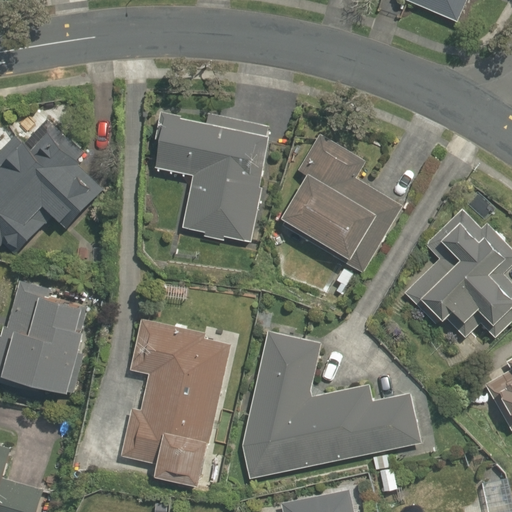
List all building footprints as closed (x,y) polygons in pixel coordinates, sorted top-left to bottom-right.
[(399,0),(398,3),(464,30),(476,0),(399,0)] [(263,251),(297,93),(235,79),(227,115),(173,103),(159,169),(196,177),(184,234),(263,251)] [(0,256),(14,271),(64,220),(78,234),(123,187),(59,125),(38,147),(23,132),(0,155),(0,256)] [(416,194),(322,132),(298,169),(316,181),(288,222),(364,272),(416,194)] [(443,260),(406,297),(424,314),(431,306),(466,341),(489,318),(511,339),(511,338),(511,248),(467,204),(427,244),(443,260)] [(100,305),(18,288),(10,325),(0,322),(0,383),(80,401),(100,305)] [(133,408),(123,460),(166,469),(163,484),(212,494),(243,339),(142,319),(130,375),(149,379),(143,410),(133,408)] [(375,384),(320,396),(325,346),(273,325),(243,448),(250,483),(431,445),(418,391),(378,397),(375,384)] [(511,363),(488,384),(501,412),(511,407),(511,363)] [(0,511),(46,511),(53,491),(15,479),(23,452),(0,445),(0,511)] [(370,511),(364,481),(272,502),(274,511),(370,511)]
